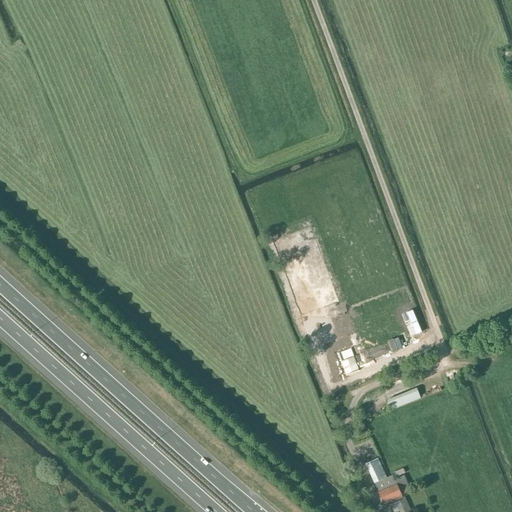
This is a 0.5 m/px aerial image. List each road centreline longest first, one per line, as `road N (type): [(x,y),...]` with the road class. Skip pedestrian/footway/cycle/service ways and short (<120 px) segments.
road 1 (unclassified): [(444,353),(312,0)]
road 2 (motorway): [(254,511),(0,285)]
road 3 (track): [(374,511),(347,433),(355,401),(441,364),(444,353),(511,328)]
road 4 (motorway): [(0,318),(215,511)]
